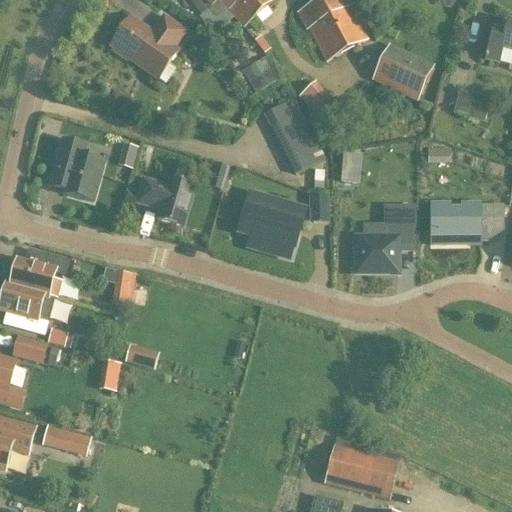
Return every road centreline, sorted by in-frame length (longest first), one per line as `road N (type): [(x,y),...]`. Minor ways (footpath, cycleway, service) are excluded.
road 1 (residential): [(0,218),(338,307),(414,314)]
road 2 (residential): [(70,0),(42,40),(0,207)]
